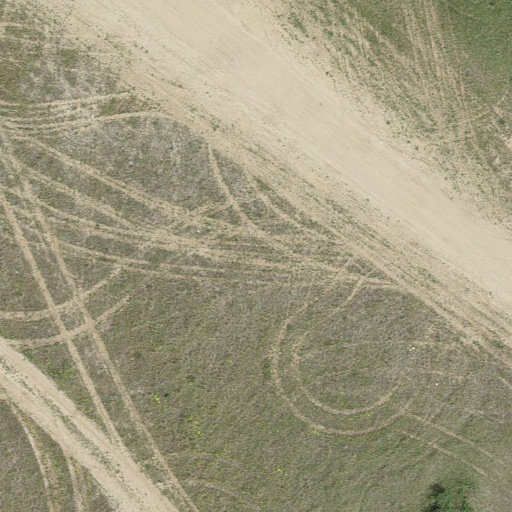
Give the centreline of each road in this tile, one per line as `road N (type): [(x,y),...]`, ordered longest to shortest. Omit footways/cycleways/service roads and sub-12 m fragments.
road 1 (track): [(511,287),(121,0)]
road 2 (track): [(0,120),(157,511)]
road 3 (track): [(151,511),(0,371)]
